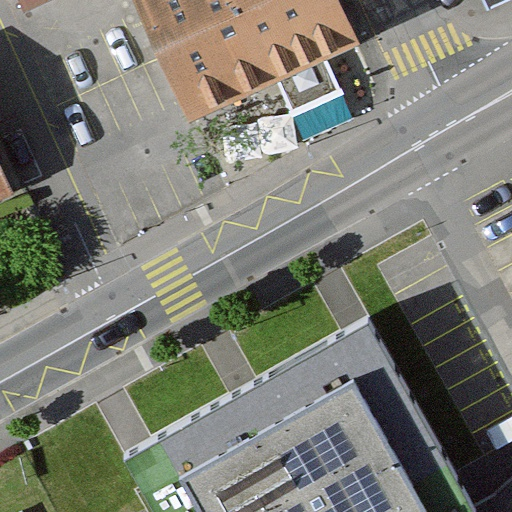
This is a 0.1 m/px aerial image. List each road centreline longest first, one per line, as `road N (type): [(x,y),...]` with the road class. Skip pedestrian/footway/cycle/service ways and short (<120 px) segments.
road 1 (secondary): [(117,316),(456,123)]
road 2 (residential): [(117,316),(0,58)]
road 3 (residential): [(398,0),(456,123)]
road 4 (secondary): [(0,381),(117,316)]
